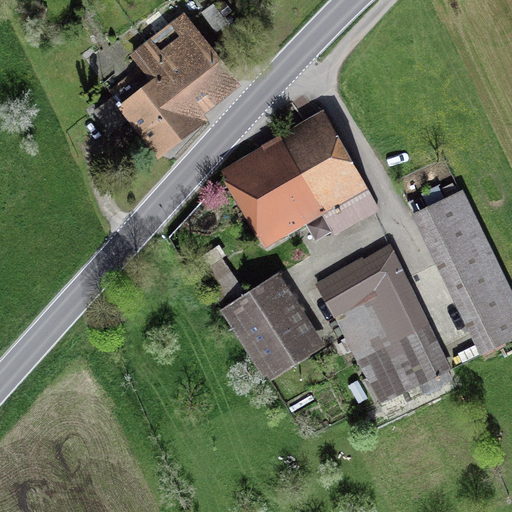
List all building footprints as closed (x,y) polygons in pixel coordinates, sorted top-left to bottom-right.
[(179,25),(146,50),(192,110),(225,85),(179,25)] [(200,120),(192,110),(146,50),(136,59),(158,88),(123,114),(155,155),(200,120)] [(324,125),(227,180),(266,250),(364,196),(324,125)] [(511,292),(466,198),(420,220),(487,358),(511,345),(511,292)] [(389,253),(317,288),(334,323),(379,302),(422,391),(450,377),(389,253)] [(223,260),(204,271),(212,285),(232,274),(223,260)] [(286,283),(227,317),(268,388),(327,354),(286,283)]
